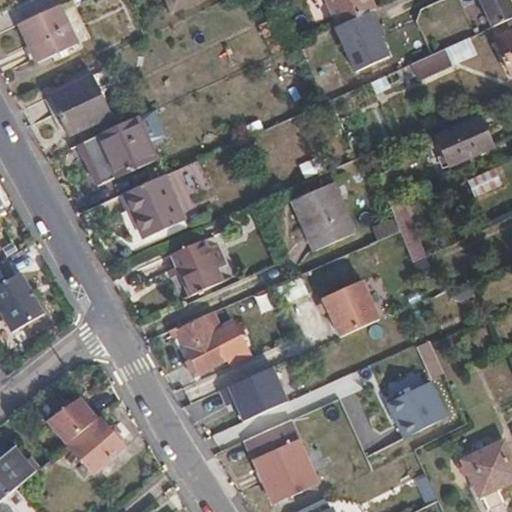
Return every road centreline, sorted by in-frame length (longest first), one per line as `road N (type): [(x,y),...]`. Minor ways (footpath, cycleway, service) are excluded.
road 1 (residential): [(0,119),(116,329)]
road 2 (residential): [(116,329),(225,511)]
road 3 (residential): [(0,427),(116,329)]
